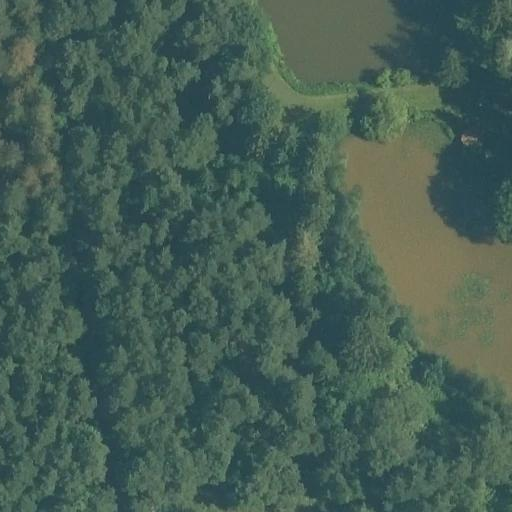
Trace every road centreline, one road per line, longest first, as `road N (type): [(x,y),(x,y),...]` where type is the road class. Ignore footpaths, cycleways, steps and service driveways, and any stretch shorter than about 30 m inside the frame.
road 1 (track): [(171,511),(283,446),(251,106),(233,0)]
road 2 (track): [(15,0),(113,511)]
road 3 (track): [(251,106),(485,75),(511,88)]
